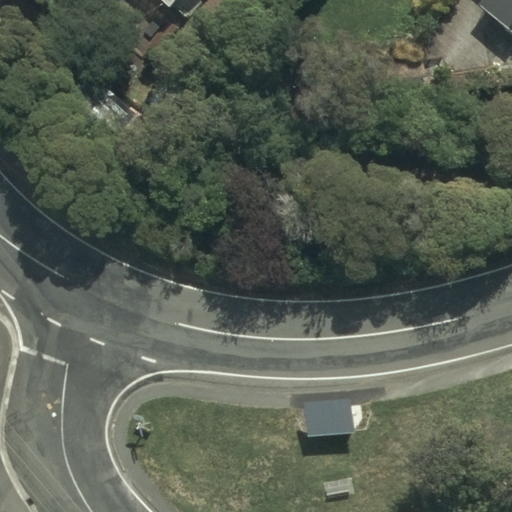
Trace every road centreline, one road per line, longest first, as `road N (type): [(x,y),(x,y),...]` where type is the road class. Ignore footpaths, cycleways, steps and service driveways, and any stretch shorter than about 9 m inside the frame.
road 1 (tertiary): [(107,300),(177,325),(261,340),(348,337),(452,320),(511,300)]
road 2 (residential): [(107,300),(68,371),(63,422),(70,470),(92,511)]
road 3 (tertiary): [(0,236),(107,300)]
